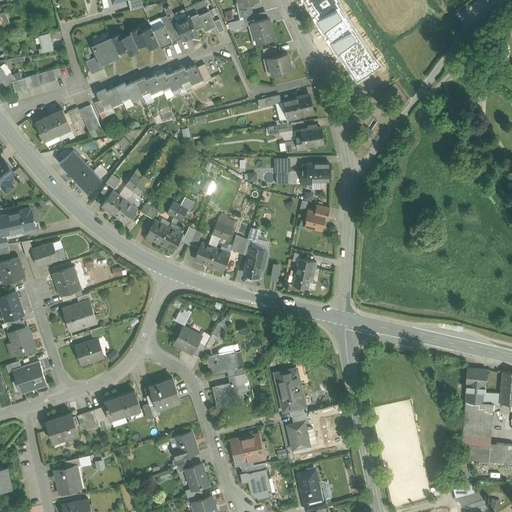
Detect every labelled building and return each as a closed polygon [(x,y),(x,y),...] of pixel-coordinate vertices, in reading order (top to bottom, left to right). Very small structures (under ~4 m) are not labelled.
[(295,0),(346,116),(396,79),(384,59),(362,30),(341,0),(295,0)] [(251,7),(238,11),(240,18),(253,14),(251,7)] [(186,15),(184,10),(174,15),(177,22),(176,22),(178,25),(183,38),(184,39),(197,34),(195,29),(189,16),(189,17),(188,14),(186,15)] [(199,15),(197,10),(188,14),(189,17),(189,16),(195,29),(202,25),(206,32),(216,27),(214,21),(209,10),(199,15)] [(225,12),(227,19),(234,17),(232,10),(225,12)] [(5,12),(0,13),(0,19),(2,24),(1,24),(3,27),(10,24),(5,12)] [(173,13),(167,15),(172,27),(178,25),(176,22),(177,22),(174,15),(173,13)] [(253,14),(240,18),(242,27),(245,27),(245,24),(252,22),(258,20),(256,14),(253,14)] [(167,30),(172,27),(167,15),(161,18),(164,24),(167,30)] [(258,20),(252,22),(253,25),(255,35),(258,34),(261,43),(275,39),(273,29),(271,29),(268,17),(258,20)] [(233,29),(242,27),(240,18),(237,18),(237,20),(228,22),(230,28),(233,28),(233,29)] [(224,30),(219,19),(214,21),(216,27),(219,32),(224,30)] [(167,30),(164,24),(153,30),(159,44),(161,48),(173,42),(167,30)] [(178,25),(172,27),(178,40),(183,38),(178,25)] [(253,25),(250,25),(255,45),(261,43),(258,34),(255,35),(253,25)] [(152,27),(142,32),(139,27),(130,31),(131,34),(137,46),(145,42),(148,49),(159,44),(153,30),(152,27)] [(172,27),(167,30),(173,42),(178,40),(172,27)] [(131,34),(122,38),(120,34),(111,37),(112,40),(118,52),(125,48),(128,55),(139,50),(137,46),(131,34)] [(112,40),(94,48),(98,56),(101,62),(111,58),(112,59),(119,56),(118,52),(112,40)] [(276,46),(262,49),(264,56),(278,52),(276,46)] [(287,53),(268,58),(272,75),(292,70),(287,53)] [(98,56),(86,61),(91,72),(103,67),(101,62),(98,56)] [(197,68),(203,81),(211,78),(205,64),(197,68)] [(186,69),(185,67),(176,71),(183,85),(190,82),(192,86),(203,81),(197,68),(196,65),(186,69)] [(53,69),(48,71),(51,82),(56,80),(55,77),(53,69)] [(48,71),(42,73),(45,83),(51,82),(48,71)] [(176,71),(166,75),(165,73),(157,77),(163,91),(166,99),(174,95),(173,92),(177,91),(184,87),(183,85),(176,71)] [(6,76),(1,81),(0,80),(0,81),(6,87),(16,80),(10,73),(6,76)] [(42,73),(36,74),(39,85),(45,83),(42,73)] [(36,74),(30,76),(33,87),(39,85),(36,74)] [(146,79),(145,77),(136,81),(143,95),(150,92),(152,96),(163,91),(157,77),(156,75),(146,79)] [(30,76),(25,78),(28,89),(33,87),(30,76)] [(25,78),(19,80),(22,90),(28,89),(25,78)] [(17,80),(12,82),(15,92),(22,90),(19,80),(17,80)] [(125,83),(117,87),(123,101),(131,98),(133,102),(144,97),(143,95),(136,81),(126,85),(125,83)] [(117,87),(107,91),(106,89),(97,93),(100,100),(103,108),(104,108),(111,105),(113,108),(124,104),(123,101),(117,87)] [(186,93),(184,87),(177,91),(178,93),(179,96),(186,93)] [(309,94),(284,101),(288,119),(298,117),(298,115),(313,111),(309,94)] [(266,98),(268,105),(282,102),(280,95),(266,98)] [(257,100),(259,107),(268,105),(266,98),(257,100)] [(100,100),(94,103),(99,114),(105,111),(104,108),(103,108),(100,100)] [(91,105),(84,107),(89,118),(95,116),(91,105)] [(78,107),(67,112),(72,123),(83,118),(79,110),(78,107)] [(84,107),(79,110),(83,118),(84,121),(89,118),(84,107)] [(63,109),(49,116),(57,134),(71,128),(63,109)] [(49,116),(35,122),(44,140),(57,134),(49,116)] [(95,116),(89,118),(94,129),(100,127),(95,116)] [(89,118),(84,121),(89,131),(94,129),(89,118)] [(277,126),(278,132),(292,130),(291,123),(277,126)] [(313,125),(308,126),(308,129),(295,131),(296,140),(290,141),(292,151),(308,148),(307,146),(323,144),(321,127),(317,127),(314,128),(313,125)] [(269,135),(279,133),(278,132),(277,126),(268,127),(269,135)] [(366,128),(362,134),(368,138),(372,132),(366,128)] [(296,140),(295,131),(292,131),(292,130),(278,132),(279,133),(286,142),(290,141),(296,140)] [(57,134),(44,140),(47,146),(60,140),(57,134)] [(83,144),(85,150),(95,147),(94,142),(83,144)] [(68,147),(60,155),(64,159),(72,151),(68,147)] [(101,180),(74,150),(72,151),(64,159),(60,163),(87,193),(101,180)] [(4,160),(0,163),(0,185),(6,193),(13,187),(7,179),(14,173),(4,160)] [(329,164),(307,164),(307,170),(301,170),(301,184),(311,184),(311,180),(321,180),(329,180),(329,164)] [(301,184),(301,170),(288,171),(289,184),(301,184)] [(289,184),(288,171),(276,171),(276,184),(289,184)] [(121,181),(112,174),(106,183),(115,189),(121,181)] [(133,174),(125,186),(132,190),(140,179),(133,174)] [(140,179),(132,190),(139,196),(147,184),(140,179)] [(203,190),(211,193),(216,183),(207,179),(203,190)] [(311,180),(311,184),(311,189),(321,189),(321,180),(311,180)] [(113,191),(102,206),(115,214),(125,200),(113,191)] [(194,203),(185,197),(180,205),(187,209),(187,210),(190,211),(194,203)] [(137,209),(125,200),(115,214),(127,223),(137,209)] [(180,205),(173,201),(167,213),(174,217),(180,205)] [(146,203),(140,211),(146,215),(151,206),(146,203)] [(330,207),(317,204),(315,211),(328,214),(330,207)] [(187,209),(180,205),(174,217),(178,219),(181,221),(187,210),(187,209)] [(157,210),(151,206),(146,215),(152,218),(157,210)] [(22,211),(0,216),(0,231),(1,235),(23,231),(24,233),(36,231),(31,209),(30,209),(30,208),(22,210),(22,211)] [(315,211),(308,209),(305,218),(307,220),(306,220),(304,227),(313,229),(322,231),(324,220),(327,221),(328,214),(315,211)] [(220,216),(212,234),(220,237),(227,219),(228,216),(222,214),(220,216)] [(178,219),(174,217),(168,227),(160,243),(173,250),(181,235),(179,233),(181,230),(183,231),(184,230),(182,229),(182,228),(175,225),(178,219)] [(304,227),(306,220),(307,220),(305,218),(301,221),(299,229),(312,233),(313,229),(304,227)] [(227,219),(220,237),(227,240),(234,222),(227,219)] [(168,227),(155,220),(147,236),(160,243),(168,227)] [(247,239),(242,253),(249,255),(251,247),(252,241),(254,241),(255,240),(258,229),(251,228),(247,239)] [(194,233),(188,229),(182,241),(189,245),(194,233)] [(194,233),(189,245),(196,247),(201,233),(195,230),(194,233)] [(208,245),(202,242),(195,259),(209,265),(216,248),(220,237),(212,234),(208,245)] [(247,239),(235,235),(231,250),(242,253),(247,239)] [(30,240),(21,242),(26,257),(33,254),(32,249),(30,240)] [(53,243),(58,258),(66,255),(60,240),(53,243)] [(268,243),(255,240),(254,241),(252,241),(251,247),(266,251),(268,243)] [(32,249),(33,254),(37,264),(43,262),(43,264),(58,259),(58,258),(53,243),(53,242),(32,249)] [(8,245),(0,246),(0,254),(10,252),(8,245)] [(251,247),(249,255),(244,274),(259,277),(263,258),(266,259),(267,251),(266,251),(251,247)] [(229,253),(216,248),(209,265),(223,270),(229,253)] [(18,257),(0,262),(0,269),(4,283),(24,277),(18,257)] [(316,262),(299,258),(293,285),(307,288),(312,270),(314,270),(316,262)] [(274,262),(271,278),(279,280),(282,264),(274,262)] [(73,267),(53,273),(60,295),(62,295),(75,290),(80,289),(73,267)] [(113,269),(114,277),(122,276),(121,267),(113,269)] [(75,290),(62,295),(64,301),(77,297),(75,290)] [(16,292),(0,297),(0,303),(6,321),(18,316),(23,315),(16,292)] [(89,293),(77,297),(79,303),(89,300),(91,299),(89,293)] [(79,303),(63,309),(70,331),(97,322),(89,300),(79,303)] [(176,319),(186,324),(192,310),(182,305),(176,319)] [(18,316),(6,321),(8,326),(20,322),(18,316)] [(8,326),(6,327),(8,332),(25,327),(24,321),(8,326)] [(25,327),(8,332),(12,342),(16,355),(35,349),(27,326),(25,327)] [(102,327),(90,330),(92,336),(103,332),(102,327)] [(201,336),(183,327),(174,343),(192,353),(198,342),(201,337),(201,336)] [(226,333),(215,327),(207,342),(205,346),(210,349),(211,349),(224,342),(225,340),(223,339),(226,333)] [(198,342),(205,346),(207,342),(207,341),(210,336),(203,332),(201,336),(201,337),(198,342)] [(104,357),(98,338),(75,346),(81,365),(104,357)] [(11,357),(16,355),(12,342),(6,344),(11,357)] [(205,346),(198,342),(192,353),(199,357),(205,346)] [(233,344),(224,346),(220,349),(219,351),(219,353),(207,356),(211,374),(227,371),(238,368),(233,344)] [(18,361),(6,365),(8,372),(13,371),(13,370),(20,368),(18,361)] [(20,368),(13,370),(13,371),(16,380),(18,379),(22,393),(45,385),(43,378),(45,377),(39,361),(20,368)] [(238,368),(227,371),(228,376),(228,377),(244,373),(243,367),(238,368)] [(486,370),(467,368),(466,384),(467,385),(466,391),(484,392),(486,370)] [(294,369),(275,373),(277,384),(279,383),(283,400),(281,400),(283,411),(289,410),(303,406),(305,406),(300,386),(298,387),(294,369)] [(500,393),(499,404),(511,405),(511,372),(502,371),(500,393)] [(244,373),(228,377),(230,383),(238,382),(246,380),(244,373)] [(172,378),(150,386),(155,402),(157,408),(180,401),(172,378)] [(230,383),(213,387),(218,407),(242,401),(238,382),(230,383)] [(155,402),(150,386),(144,388),(149,403),(149,404),(155,402)] [(134,391),(118,396),(124,414),(141,409),(134,391)] [(484,392),(466,391),(462,440),(465,441),(490,443),(493,404),(484,403),(484,392)] [(493,404),(499,404),(500,393),(484,392),(484,403),(493,404)] [(118,396),(104,401),(106,405),(110,419),(111,419),(124,414),(118,396)] [(149,403),(142,405),(147,419),(153,416),(149,404),(149,403)] [(110,419),(106,405),(100,407),(106,425),(112,423),(111,419),(110,419)] [(303,406),(289,410),(290,416),(292,416),(305,413),(303,406)] [(94,409),(81,413),(87,430),(100,426),(94,409)] [(71,412),(46,421),(53,442),(64,439),(78,434),(71,412)] [(305,413),(292,416),(293,423),(305,421),(308,420),(306,412),(305,413)] [(293,423),(287,425),(292,450),(310,446),(305,421),(293,423)] [(191,431),(175,436),(179,447),(173,449),(176,459),(189,455),(198,452),(191,431)] [(258,434),(231,440),(236,463),(240,462),(252,459),(263,457),(258,434)] [(64,439),(53,442),(55,447),(65,444),(64,439)] [(511,444),(490,443),(465,441),(468,459),(511,462),(511,444)] [(82,449),(83,455),(91,453),(90,447),(82,449)] [(79,458),(80,465),(81,467),(91,465),(89,455),(79,458)] [(177,465),(191,460),(189,455),(176,459),(172,460),(174,466),(177,465)] [(79,458),(64,461),(66,468),(76,465),(76,466),(80,465),(79,458)] [(252,459),(240,462),(241,468),(253,465),(252,459)] [(103,460),(95,461),(97,471),(105,469),(103,460)] [(179,471),(185,469),(193,466),(191,460),(177,465),(179,471)] [(193,466),(185,469),(192,490),(208,484),(202,463),(193,466)] [(253,465),(241,468),(243,474),(266,469),(264,463),(253,465)] [(66,468),(55,470),(60,493),(78,489),(75,476),(78,475),(76,466),(76,465),(66,468)] [(0,491),(12,488),(11,485),(8,472),(7,467),(0,468),(0,491)] [(243,474),(241,474),(243,482),(249,481),(251,493),(253,492),(253,495),(255,494),(255,496),(257,496),(258,498),(271,495),(266,469),(243,474)] [(322,500),(315,469),(297,473),(304,504),(322,500)] [(451,481),(456,498),(477,493),(472,476),(451,481)] [(477,493),(456,498),(461,506),(479,502),(477,493)] [(217,511),(212,495),(191,502),(194,511),(217,511)] [(91,511),(88,499),(62,504),(63,511),(91,511)] [(322,500),(304,504),(306,511),(316,508),(328,506),(326,499),(322,500)] [(492,499),(490,507),(499,509),(501,501),(492,499)] [(490,511),(487,503),(470,509),(470,511),(490,511)]
